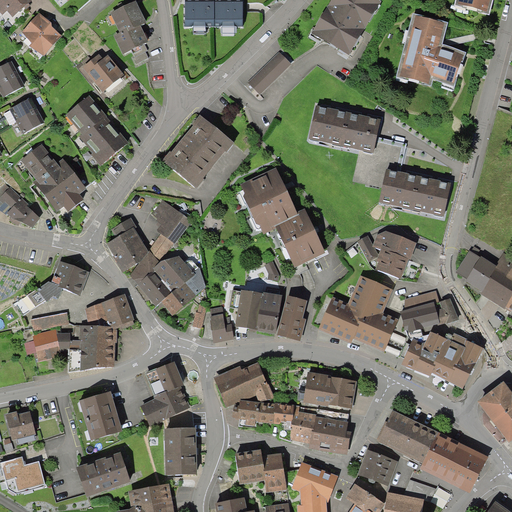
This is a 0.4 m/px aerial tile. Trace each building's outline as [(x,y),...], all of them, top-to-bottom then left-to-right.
[(0,0),(0,12),(2,15),(7,11),(12,17),(24,7),(27,5),(29,4),(32,0),(0,0)] [(136,0),(111,12),(112,15),(116,23),(120,32),(114,35),(123,54),(132,50),(144,44),(149,42),(140,25),(146,22),(136,0)] [(381,1),(379,0),(330,0),(311,33),(349,55),(381,1)] [(455,0),(454,5),(490,14),(493,0),(455,0)] [(243,1),(185,1),(185,27),(193,27),(206,27),(221,26),(237,26),(243,26),(243,1)] [(32,43),(51,22),(45,17),(39,13),(22,32),(32,43)] [(448,22),(413,13),(396,77),(431,86),(433,79),(455,86),(466,52),(443,44),(448,22)] [(32,43),(29,46),(44,56),(62,35),(56,30),(52,26),(51,22),(32,43)] [(148,51),(144,44),(132,50),(135,57),(146,51),(148,51)] [(149,58),(146,51),(135,57),(133,58),(136,64),(149,58)] [(279,52),(248,83),(260,95),(291,64),(279,52)] [(125,75),(108,54),(103,58),(99,54),(82,67),(103,92),(125,75)] [(0,83),(18,73),(11,60),(0,66),(0,83)] [(18,73),(0,83),(0,91),(3,97),(25,85),(18,73)] [(109,119),(89,95),(66,114),(83,134),(79,137),(93,153),(91,155),(101,166),(129,143),(109,119)] [(10,111),(16,122),(38,110),(31,97),(9,109),(10,111)] [(309,138),(341,146),(349,112),(332,108),(316,105),(309,138)] [(38,110),(16,122),(23,134),(45,122),(38,110)] [(16,122),(10,111),(4,114),(10,125),(16,122)] [(349,112),(341,146),(373,153),(380,119),(364,115),(349,112)] [(234,143),(200,114),(192,124),(193,125),(183,138),(171,152),(170,151),(162,160),(196,188),(204,179),(203,178),(225,151),(226,152),(234,143)] [(57,162),(42,144),(21,160),(36,179),(33,182),(58,211),(64,206),(69,211),(84,199),(80,194),(86,188),(63,158),(57,162)] [(263,234),(276,228),(275,225),(298,214),(297,212),(287,191),(276,167),(241,184),(245,193),(243,196),(256,223),(259,225),(263,234)] [(379,202),(412,210),(419,176),(403,172),(387,169),(379,202)] [(419,176),(412,210),(443,216),(451,183),(434,179),(419,176)] [(29,204),(10,187),(10,188),(5,184),(0,189),(0,210),(6,215),(7,213),(11,217),(15,219),(21,222),(33,227),(40,218),(27,206),(29,204)] [(157,230),(161,233),(174,243),(175,244),(192,220),(163,200),(152,215),(157,218),(156,221),(161,225),(157,230)] [(315,230),(304,208),(297,212),(298,214),(275,225),(276,228),(295,267),(326,253),(315,230)] [(19,226),(21,222),(15,219),(11,217),(9,219),(13,223),(19,226)] [(112,229),(117,238),(133,227),(134,229),(137,227),(131,217),(112,229)] [(117,238),(107,244),(113,254),(114,256),(112,257),(122,272),(139,261),(150,253),(148,250),(134,229),(133,227),(117,238)] [(386,231),(377,234),(373,244),(372,246),(375,247),(381,249),(379,255),(377,258),(376,261),(379,262),(375,269),(401,279),(409,259),(411,260),(417,243),(386,231)] [(174,243),(161,233),(150,250),(159,261),(174,243)] [(368,235),(357,241),(369,262),(377,258),(379,255),(375,247),(372,246),(373,244),(368,235)] [(150,250),(149,249),(148,250),(150,253),(139,261),(130,276),(133,279),(138,285),(159,261),(150,250)] [(480,257),(469,250),(456,272),(467,279),(465,281),(482,291),(491,277),(490,277),(497,266),(481,256),(480,257)] [(511,257),(503,252),(498,262),(499,263),(497,266),(490,277),(491,277),(482,291),(481,294),(504,308),(511,295),(511,257)] [(159,261),(138,285),(156,306),(161,302),(178,287),(179,289),(196,274),(194,272),(185,262),(179,256),(159,261)] [(187,261),(185,262),(194,272),(199,268),(192,260),(187,261)] [(89,272),(60,261),(51,282),(49,281),(37,289),(46,300),(46,301),(53,296),(59,299),(62,289),(80,295),(89,272)] [(178,287),(161,302),(165,306),(172,316),(206,287),(200,268),(199,268),(194,272),(196,274),(179,289),(178,287)] [(393,290),(360,276),(348,303),(333,296),(318,330),(351,344),(353,338),(384,352),(398,319),(383,312),(393,290)] [(27,295),(35,307),(46,300),(37,289),(27,295)] [(256,330),(262,293),(241,289),(235,326),(244,328),(256,330)] [(263,291),(262,293),(256,330),(266,332),(276,334),(282,295),(263,291)] [(405,299),(404,311),(434,302),(434,303),(439,302),(436,291),(405,299)] [(125,294),(102,303),(107,320),(103,322),(105,326),(115,326),(115,327),(133,320),(134,320),(125,294)] [(35,307),(27,295),(13,304),(15,306),(17,305),(23,315),(35,307)] [(307,300),(287,295),(277,335),(288,338),(300,341),(306,319),(303,318),(307,300)] [(404,311),(400,312),(406,330),(408,329),(409,333),(421,329),(437,324),(438,325),(446,323),(446,324),(458,320),(450,298),(440,302),(442,309),(436,310),(434,303),(434,302),(404,311)] [(89,326),(105,326),(103,322),(107,320),(102,303),(85,309),(89,326)] [(207,306),(199,304),(197,312),(196,312),(192,326),(201,329),(207,306)] [(210,309),(211,316),(223,314),(224,313),(222,307),(210,309)] [(67,312),(31,320),(33,331),(61,326),(70,324),(69,323),(67,312)] [(211,316),(211,320),(210,320),(214,343),(225,341),(234,339),(231,324),(225,325),(223,314),(211,316)] [(115,327),(115,329),(120,327),(121,329),(134,324),(133,320),(115,327)] [(61,326),(61,333),(70,333),(70,340),(73,340),(79,340),(80,325),(74,325),(69,323),(70,324),(61,326)] [(89,326),(80,325),(79,340),(73,340),(70,340),(70,333),(61,333),(56,334),(60,349),(70,349),(68,372),(115,367),(115,346),(115,343),(117,343),(118,330),(115,329),(115,327),(115,326),(105,326),(89,326)] [(60,349),(56,334),(55,330),(32,335),(34,341),(37,352),(39,361),(62,355),(60,349)] [(463,389),(483,348),(468,340),(468,339),(454,333),(450,340),(430,331),(425,342),(423,343),(413,338),(401,364),(430,376),(432,373),(463,389)] [(37,352),(34,341),(24,343),(27,355),(37,352)] [(184,385),(174,361),(157,368),(145,373),(155,396),(167,390),(168,392),(181,386),(184,385)] [(240,365),(214,377),(226,408),(240,402),(240,400),(244,400),(256,395),(259,402),(274,397),(269,384),(268,384),(258,363),(242,369),(240,365)] [(331,376),(308,372),(303,402),(328,407),(328,405),(352,409),(357,381),(331,376)] [(511,391),(504,381),(478,401),(493,421),(509,442),(511,439),(511,391)] [(191,408),(181,386),(168,392),(167,390),(155,396),(154,396),(155,399),(141,405),(151,427),(191,408)] [(111,391),(79,400),(91,440),(123,431),(116,410),(111,391)] [(244,400),(240,400),(240,402),(239,405),(234,405),(233,414),(232,418),(240,419),(246,419),(245,425),(255,426),(256,421),(258,421),(261,402),(244,400)] [(275,404),(261,402),(258,421),(258,422),(274,424),(275,415),(274,414),(275,404)] [(291,428),(292,421),(292,419),(293,419),(295,405),(275,403),(275,404),(274,414),(275,415),(274,424),(280,424),(280,422),(282,422),(280,438),(290,441),(290,440),(292,428),(291,428)] [(300,406),(295,405),(293,419),(292,419),(292,421),(291,428),(292,428),(290,440),(301,442),(310,443),(312,429),(314,430),(316,416),(316,414),(299,411),(300,406)] [(438,432),(392,410),(377,441),(422,463),(438,432)] [(17,411),(5,414),(12,440),(17,439),(35,434),(36,434),(30,411),(20,414),(18,414),(17,411)] [(348,421),(316,416),(314,430),(312,429),(310,443),(309,448),(347,455),(351,431),(349,431),(347,431),(348,421)] [(196,428),(164,428),(166,475),(197,474),(197,451),(196,428)] [(488,457),(438,432),(422,463),(420,468),(470,493),(488,457)] [(36,439),(35,434),(17,439),(18,444),(36,439)] [(9,438),(4,440),(5,445),(3,445),(6,453),(14,451),(11,443),(9,438)] [(261,449),(235,453),(239,483),(265,480),(266,493),(287,489),(281,453),(265,455),(262,456),(261,449)] [(398,461),(368,450),(358,474),(388,486),(398,461)] [(99,459),(76,467),(87,497),(131,482),(120,452),(99,459)] [(22,457),(1,462),(6,481),(15,479),(18,491),(44,484),(45,484),(39,461),(25,465),(24,463),(22,457)] [(338,475),(302,462),(291,488),(300,491),(301,505),(297,505),(297,511),(327,511),(327,502),(328,502),(338,475)] [(45,486),(44,484),(18,491),(15,479),(6,481),(8,489),(16,494),(45,486)] [(170,484),(128,490),(131,509),(117,511),(116,511),(174,511),(172,500),(170,484)] [(379,511),(385,504),(355,484),(345,498),(355,504),(349,511),(379,511)] [(451,495),(439,488),(431,501),(443,508),(451,495)] [(421,511),(424,499),(387,492),(385,504),(383,511),(421,511)] [(245,497),(215,503),(216,511),(254,511),(254,510),(247,511),(245,497)] [(511,511),(496,501),(487,511),(511,511)] [(289,511),(288,503),(266,506),(266,511),(289,511)]
